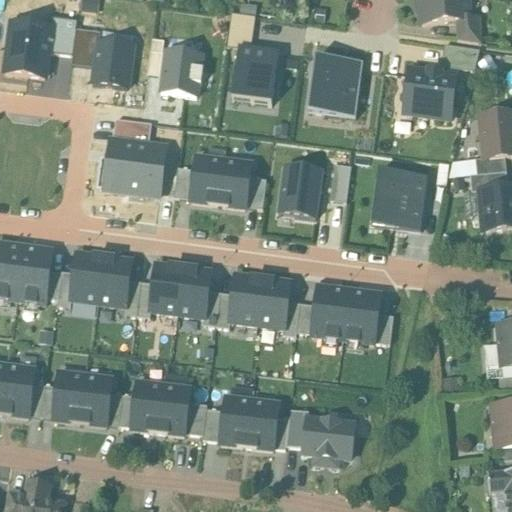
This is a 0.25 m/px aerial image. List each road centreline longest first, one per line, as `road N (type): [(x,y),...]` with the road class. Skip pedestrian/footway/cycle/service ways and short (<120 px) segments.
road 1 (residential): [(70,225),(511,284)]
road 2 (residential): [(0,446),(388,511)]
road 3 (residential): [(0,103),(86,115),(70,225)]
